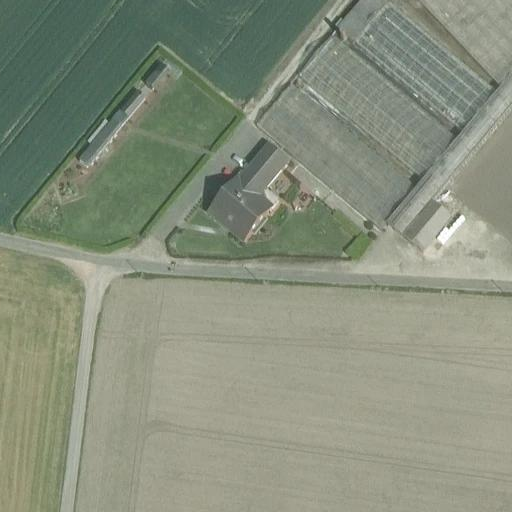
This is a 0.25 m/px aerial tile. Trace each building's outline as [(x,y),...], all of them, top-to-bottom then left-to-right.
[(498,94),(385,0),(364,0),(339,31),(464,136),(498,94)] [(511,78),(511,0),(419,0),(503,88),(511,78)] [(459,142),(333,37),(299,78),(424,183),(459,142)] [(459,142),(424,183),(418,191),(388,225),(404,239),(433,203),(511,109),(511,78),(503,88),(498,94),(464,136),(459,142)] [(418,191),(292,86),(257,129),(382,233),(388,225),(418,191)] [(110,124),(80,157),(88,165),(118,131),(110,124)] [(269,147),(254,166),(260,171),(257,176),(271,187),(290,164),(269,147)] [(254,166),(239,183),(237,182),(210,215),(245,245),(268,217),(280,203),(267,192),(271,187),(257,176),(260,171),(254,166)] [(433,203),(404,239),(423,255),(452,219),(433,203)]
